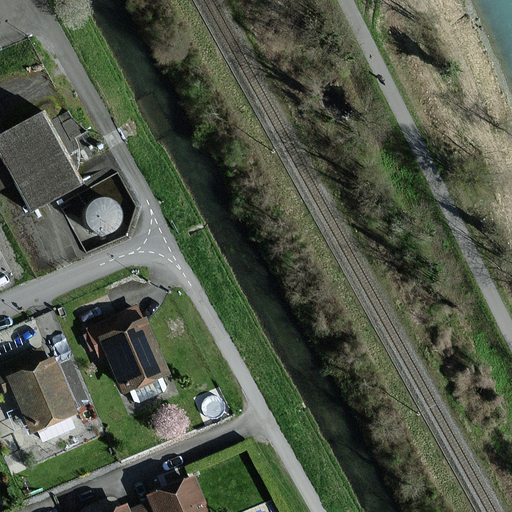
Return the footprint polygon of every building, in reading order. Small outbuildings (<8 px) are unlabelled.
[(44,114),(0,136),(0,145),(31,205),(78,181),(44,114)] [(136,308),(90,327),(102,356),(109,353),(125,389),(168,370),(146,318),(142,320),(136,308)] [(42,349),(0,366),(0,372),(7,389),(14,386),(32,429),(77,411),(55,359),(47,362),(42,349)] [(209,511),(195,477),(152,494),(154,500),(158,511),(209,511)] [(158,511),(154,500),(129,510),(130,511),(158,511)]
